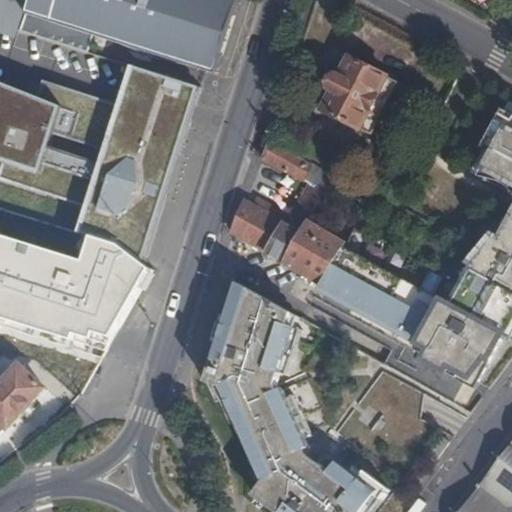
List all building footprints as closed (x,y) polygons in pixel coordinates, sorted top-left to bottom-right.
[(0,0),(0,29),(20,37),(22,32),(26,21),(32,0),(0,0)] [(243,0),(32,0),(26,21),(22,32),(78,50),(84,31),(219,74),(243,0)] [(511,13),(511,0),(501,0),(496,14),(510,19),(511,13)] [(363,131),(389,78),(352,60),(326,113),(363,131)] [(42,92),(4,80),(0,91),(0,162),(4,164),(0,177),(0,182),(90,211),(83,232),(125,245),(149,264),(204,91),(138,71),(129,101),(47,75),(42,92)] [(373,136),(399,83),(389,78),(363,131),(373,136)] [(511,114),(509,113),(505,116),(483,154),(495,160),(486,176),(511,190),(511,216),(511,217),(506,226),(469,270),(473,272),(452,307),(441,307),(343,251),(331,270),(323,282),(429,346),(427,350),(434,354),(430,360),(439,366),(441,366),(444,365),(446,363),(466,375),(478,358),(483,361),(501,335),(505,337),(511,326),(511,114)] [(301,135),(294,149),(342,174),(350,161),(301,135)] [(316,168),(271,143),(264,161),(307,184),(316,168)] [(248,202),(235,237),(268,255),(284,226),(300,236),(312,220),(326,194),(311,186),(292,219),(259,201),(257,208),(248,202)] [(284,263),(302,273),(309,277),(318,263),(331,270),(343,251),(348,242),(312,220),(300,236),(284,263)] [(284,226),(268,255),(284,263),(300,236),(284,226)] [(40,268),(51,276),(71,249),(60,241),(40,268)] [(309,277),(317,281),(322,284),(323,282),(331,270),(318,263),(309,277)] [(283,306),(239,283),(209,381),(221,387),(269,483),(262,495),(284,511),(367,511),(382,493),(344,463),(335,473),(313,457),(314,446),(296,408),(287,390),(283,391),(279,384),(283,381),(294,344),(299,330),(292,327),(296,314),(283,306)] [(62,347),(57,359),(80,369),(86,357),(62,347)] [(22,367),(0,390),(0,439),(46,389),(22,367)] [(511,511),(511,439),(457,511),(511,511)]
